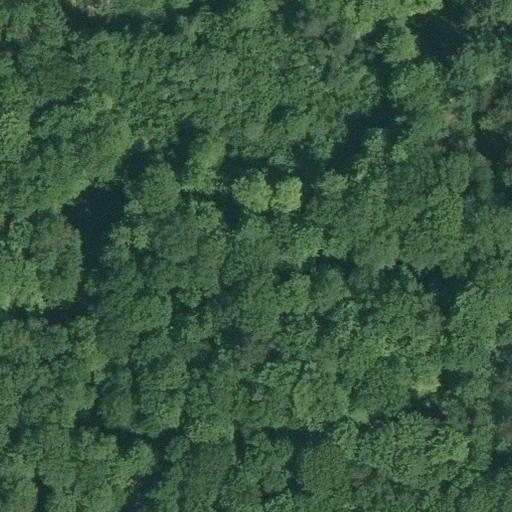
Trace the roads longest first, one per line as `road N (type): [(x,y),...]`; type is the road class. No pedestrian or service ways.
road 1 (track): [(140,511),(79,286),(68,0)]
road 2 (track): [(511,237),(0,295)]
